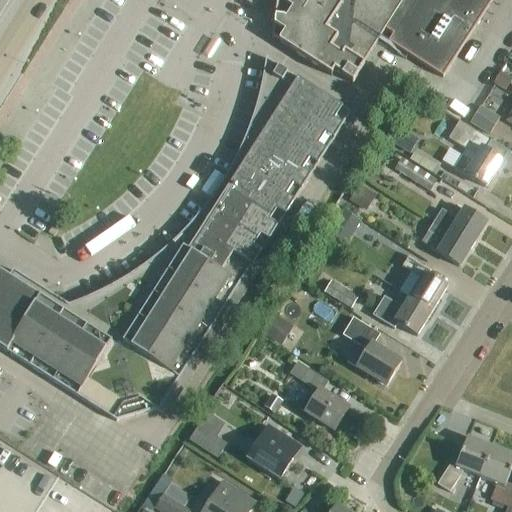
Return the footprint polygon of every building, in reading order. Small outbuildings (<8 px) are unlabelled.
[(286,0),(282,44),(333,77),(337,72),(355,84),(408,0),(420,0),(392,44),(447,79),(497,0),(286,0)] [(493,67),(502,52),(492,46),(483,61),(493,67)] [(166,418),(289,225),(283,222),(351,115),(268,62),(268,61),(266,60),(261,89),(254,116),(245,141),(233,166),(219,189),(203,211),(185,232),(166,251),(144,268),(121,283),(97,296),(69,308),(14,272),(9,279),(0,273),(0,349),(116,424),(156,412),(166,418)] [(511,81),(501,74),(494,85),(506,92),(511,82),(511,81)] [(490,137),(500,120),(482,109),(472,126),(490,137)] [(485,189),(502,162),(485,152),(491,143),(461,124),(450,141),(476,157),(472,164),(463,159),(456,171),(485,189)] [(431,195),(438,183),(403,161),(395,173),(431,195)] [(360,187),(350,203),(365,212),(375,197),(360,187)] [(435,223),(473,247),(487,225),(466,211),(458,223),(442,212),(435,223)] [(460,268),(473,247),(435,223),(428,234),(436,239),(430,250),(460,268)] [(410,300),(433,314),(448,290),(428,278),(432,272),(410,259),(403,270),(421,281),(410,300)] [(373,280),(365,299),(376,304),(384,285),(373,280)] [(352,311),(358,300),(331,285),(325,295),(352,311)] [(433,314),(410,300),(403,311),(384,299),(373,318),(395,332),(398,327),(418,339),(433,314)] [(273,316),(260,335),(279,348),(292,328),(273,316)] [(386,389),(402,364),(368,342),(374,332),(355,320),(344,338),(369,354),(358,371),(386,389)] [(300,384),(308,372),(296,364),(288,376),(300,384)] [(248,385),(258,397),(277,381),(267,370),(248,385)] [(308,372),(300,384),(312,391),(299,411),(334,434),(349,412),(322,395),(328,385),(308,372)] [(272,398),(265,411),(275,417),(283,405),(272,398)] [(299,419),(283,412),(275,432),(303,445),(311,427),(298,421),(299,419)] [(279,482),(300,450),(268,429),(247,461),(279,482)] [(480,479),(492,450),(467,440),(456,467),(451,465),(437,487),(450,495),(461,477),(463,472),(480,479)] [(507,510),(511,497),(511,487),(506,485),(511,470),(511,458),(492,450),(480,479),(497,486),(490,503),(507,510)] [(192,499),(172,487),(170,485),(154,511),(155,511),(187,511),(185,510),(192,499)] [(250,511),(254,505),(222,485),(204,511),(250,511)] [(294,490),(285,504),(296,511),(305,497),(294,490)]
